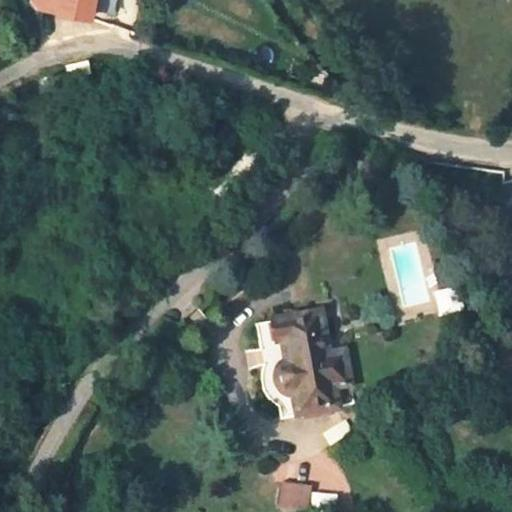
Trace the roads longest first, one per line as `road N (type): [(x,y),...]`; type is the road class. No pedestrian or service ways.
road 1 (residential): [(307,110),(287,180),(61,436),(42,472),(43,495)]
road 2 (unclassified): [(0,77),(44,55),(121,42),(307,110)]
road 3 (unclassified): [(511,150),(471,157),(307,110)]
